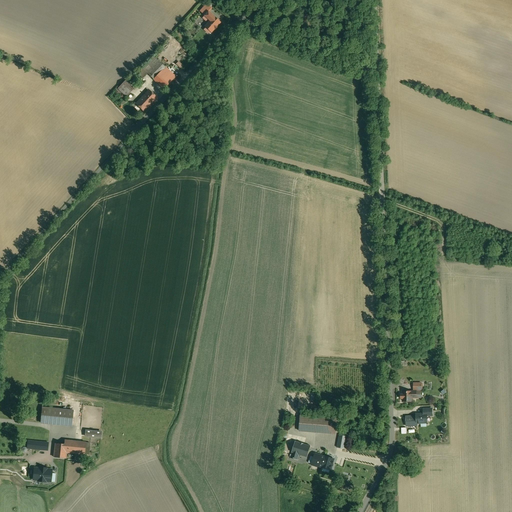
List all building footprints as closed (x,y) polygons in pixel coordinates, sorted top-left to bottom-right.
[(211,8),(206,4),(200,11),(204,15),(204,16),(208,12),(211,8)] [(208,12),(204,16),(210,21),(205,26),(211,32),(220,23),(208,12)] [(154,57),(142,69),(147,74),(148,74),(159,62),(154,57)] [(159,62),(148,74),(154,79),(165,67),(159,62)] [(176,77),(165,67),(154,79),(164,89),(176,77)] [(147,74),(142,69),(138,74),(143,78),(147,74)] [(125,81),(118,88),(126,97),(129,93),(126,91),(131,86),(125,81)] [(156,97),(149,90),(136,104),(144,111),(156,97)] [(416,392),(403,392),(403,401),(411,401),(411,396),(416,395),(416,392)] [(73,411),(42,408),(41,423),(71,426),(73,411)] [(330,419),(302,417),(301,421),(301,430),(329,432),(329,429),(329,423),(330,419)] [(405,428),(403,428),(403,440),(411,439),(411,433),(417,433),(417,429),(411,430),(411,427),(405,428)] [(64,444),(55,443),(54,451),(63,452),(63,453),(67,453),(67,452),(85,454),(86,442),(64,440),(64,444)] [(48,443),(28,441),(27,448),(47,450),(48,443)] [(310,446),(295,441),(292,452),(291,456),(286,455),(281,472),(294,476),(299,455),(307,457),(315,459),(316,459),(319,460),(323,450),(310,446)] [(63,452),(54,451),(54,455),(52,454),(51,465),(66,467),(68,456),(66,456),(67,453),(63,453),(63,452)] [(315,459),(307,457),(303,470),(315,474),(319,460),(316,459),(315,459)] [(55,470),(40,468),(38,480),(53,482),(55,470)]
